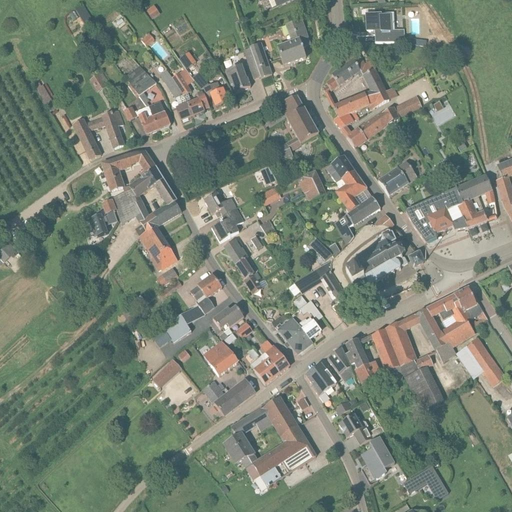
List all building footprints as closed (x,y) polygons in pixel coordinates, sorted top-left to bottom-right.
[(160,15),(154,7),(146,12),(152,21),(160,15)] [(390,25),(389,17),(383,18),(382,15),(366,16),(367,32),(369,32),(369,33),(371,33),(371,32),(376,32),(377,44),(375,44),(375,45),(405,43),(405,42),(399,43),(398,32),(390,32),(390,27),(390,25)] [(311,46),(302,21),(286,26),(290,36),(296,34),(298,41),(292,43),(277,48),(284,68),(306,60),(302,49),(311,46)] [(93,33),(99,41),(107,35),(101,27),(93,33)] [(149,34),(141,41),(146,48),(154,41),(149,34)] [(272,76),(267,63),(261,45),(250,49),(250,50),(260,78),(261,80),(272,76)] [(254,80),(260,78),(250,50),(244,52),(254,80)] [(360,73),(369,91),(381,85),(370,64),(365,66),(355,52),(339,63),(343,69),(332,78),(333,80),(326,85),(328,88),(323,92),(326,96),(360,73)] [(189,54),(179,61),(186,71),(196,65),(189,54)] [(235,94),(250,89),(247,80),(245,81),(240,66),(225,71),(230,86),(232,85),(235,94)] [(150,108),(147,104),(149,102),(143,94),(156,85),(140,68),(124,79),(130,86),(136,95),(139,98),(147,109),(149,108),(150,108)] [(180,75),(172,80),(184,96),(193,118),(204,113),(203,112),(209,109),(203,94),(197,96),(200,102),(190,106),(189,102),(190,102),(188,95),(192,93),(185,83),(191,79),(189,77),(186,71),(180,76),(180,75)] [(166,72),(160,76),(176,100),(179,98),(182,105),(184,108),(177,111),(181,123),(193,118),(184,96),(172,80),(166,72)] [(102,74),(99,76),(105,86),(109,83),(102,74)] [(209,87),(199,74),(193,79),(204,93),(206,100),(212,98),(216,108),(228,103),(223,92),(220,93),(217,84),(209,87)] [(106,89),(98,76),(89,81),(97,94),(106,89)] [(41,87),(39,84),(35,87),(50,113),(56,109),(42,87),(41,87)] [(385,94),(381,85),(369,91),(370,91),(374,98),(367,101),(365,96),(333,110),(338,120),(356,116),(355,114),(368,107),(370,112),(389,102),(385,94)] [(134,97),(136,95),(130,86),(128,87),(134,97)] [(115,101),(119,107),(123,105),(119,98),(115,101)] [(407,116),(422,109),(416,98),(401,106),(407,116)] [(290,153),(318,137),(297,99),(280,105),(288,120),(286,121),(296,139),(277,150),(283,162),(293,158),(290,153)] [(160,103),(150,108),(149,108),(159,132),(160,132),(161,132),(165,131),(165,130),(171,127),(160,103)] [(437,103),(431,107),(436,114),(442,110),(437,103)] [(139,118),(147,137),(159,132),(149,108),(147,109),(134,114),(132,109),(124,114),(129,123),(139,118)] [(355,151),(387,127),(388,127),(399,120),(394,110),(387,113),(380,116),(358,130),(346,139),(355,151)] [(112,113),(102,117),(100,117),(101,120),(86,125),(84,121),(74,126),(90,162),(101,157),(90,133),(105,127),(114,151),(124,147),(117,128),(123,126),(118,111),(112,113)] [(359,120),(356,116),(338,120),(334,123),(341,132),(359,120)] [(143,180),(156,171),(144,154),(140,154),(127,158),(102,166),(111,194),(123,190),(124,189),(119,174),(132,170),(131,169),(138,166),(143,173),(140,175),(143,180)] [(336,186),(354,173),(344,159),(331,167),(336,173),(330,176),(336,186)] [(449,162),(434,170),(438,179),(454,170),(449,162)] [(511,221),(511,162),(496,168),(502,182),(497,183),(506,209),(505,209),(505,211),(508,216),(511,222),(511,221)] [(404,167),(379,184),(378,184),(389,199),(409,185),(414,182),(417,180),(407,164),(404,167)] [(266,187),(277,182),(268,168),(260,172),(266,187)] [(176,203),(167,189),(161,178),(156,170),(156,171),(143,180),(129,189),(131,192),(112,200),(122,226),(145,212),(137,197),(148,192),(155,187),(168,208),(140,224),(142,227),(135,231),(140,239),(156,229),(182,214),(175,204),(176,203)] [(305,195),(306,197),(324,191),(316,173),(302,179),(309,194),(305,195)] [(354,173),(336,186),(341,192),(337,194),(350,213),(372,199),(370,197),(367,193),(366,191),(354,173)] [(488,206),(495,204),(493,194),(487,178),(456,191),(462,207),(459,208),(468,231),(487,224),(478,200),(485,196),(488,206)] [(259,198),(265,208),(281,200),(275,189),(259,198)] [(326,197),(324,191),(306,197),(309,204),(326,197)] [(437,240),(436,237),(442,234),(447,231),(454,230),(455,234),(468,231),(459,208),(462,207),(456,191),(405,214),(413,228),(426,245),(426,246),(427,246),(427,245),(430,244),(430,243),(432,242),(433,242),(436,241),(437,240)] [(220,218),(236,209),(231,200),(223,204),(217,195),(204,202),(212,217),(217,214),(218,214),(220,218)] [(346,246),(354,238),(349,229),(380,211),(372,200),(344,219),(336,223),(342,233),(340,235),(346,246)] [(105,228),(111,226),(118,224),(110,203),(103,205),(107,217),(102,219),(101,217),(91,221),(97,239),(108,235),(105,228)] [(220,219),(223,224),(223,225),(222,224),(211,230),(220,245),(239,234),(235,228),(244,223),(236,209),(220,218),(220,219)] [(390,224),(387,219),(386,218),(385,218),(376,226),(385,227),(390,229),(393,226),(391,223),(390,224)] [(497,219),(488,220),(489,227),(498,226),(497,219)] [(275,232),(269,222),(260,227),(267,237),(275,232)] [(140,239),(141,239),(152,257),(150,258),(159,272),(176,262),(156,229),(140,239)] [(394,245),(393,242),(395,241),(392,234),(388,233),(376,238),(379,243),(377,244),(378,246),(373,249),(372,248),(371,248),(372,250),(367,253),(366,251),(364,252),(365,254),(361,256),(360,255),(358,256),(359,257),(355,260),(354,258),(353,259),(357,268),(346,274),(359,296),(370,289),(371,289),(370,287),(374,285),(375,286),(376,286),(375,284),(380,281),(382,282),(383,281),(382,280),(386,277),(387,279),(389,278),(388,276),(392,274),(393,275),(395,274),(394,273),(398,270),(399,272),(401,271),(400,269),(407,264),(404,259),(402,259),(401,258),(403,254),(405,254),(405,252),(404,252),(401,248),(402,246),(401,245),(400,247),(395,247),(395,245),(394,245)] [(257,251),(263,248),(256,238),(251,241),(257,251)] [(1,249),(2,251),(0,252),(0,259),(4,264),(11,257),(13,260),(19,254),(8,242),(1,249)] [(225,249),(237,266),(244,262),(248,259),(242,250),(240,252),(234,243),(225,249)] [(314,250),(326,262),(332,257),(320,245),(314,250)] [(334,256),(340,253),(335,245),(329,248),(334,256)] [(409,259),(413,268),(414,269),(422,266),(423,265),(423,264),(424,264),(424,263),(420,254),(419,254),(418,254),(417,255),(409,258),(409,259)] [(253,276),(251,274),(256,271),(248,259),(244,262),(237,266),(236,267),(246,281),(244,282),(253,297),(262,291),(257,283),(253,276)] [(302,296),(323,283),(329,293),(338,306),(332,311),(342,324),(348,319),(352,316),(355,313),(347,299),(332,274),(331,272),(330,270),(330,268),(329,266),(330,263),(319,270),(294,285),(302,296)] [(173,270),(165,275),(157,280),(162,286),(177,276),(173,270)] [(253,276),(257,283),(261,280),(257,273),(253,276)] [(222,290),(213,277),(197,288),(198,288),(190,293),(197,302),(196,303),(197,305),(198,307),(199,307),(205,316),(214,309),(208,300),(222,290)] [(265,281),(259,284),(263,290),(268,286),(265,281)] [(163,300),(175,292),(171,286),(159,295),(163,300)] [(478,318),(480,321),(476,324),(475,322),(472,325),(477,331),(483,326),(488,322),(478,306),(478,307),(469,293),(465,292),(450,300),(462,322),(442,335),(452,349),(474,334),(467,323),(471,321),(478,318)] [(294,303),(300,311),(305,307),(307,306),(301,297),(294,303)] [(439,333),(442,335),(462,322),(450,300),(440,305),(434,308),(428,311),(427,311),(439,333)] [(305,307),(311,315),(317,310),(311,303),(305,307)] [(131,326),(140,321),(131,308),(123,314),(131,326)] [(230,313),(228,310),(213,322),(214,324),(211,326),(218,336),(223,333),(222,331),(227,327),(229,330),(244,320),(236,309),(230,313)] [(413,319),(386,331),(405,380),(427,369),(433,367),(429,358),(416,364),(415,360),(401,334),(420,325),(421,327),(442,365),(456,355),(452,350),(452,349),(442,335),(439,333),(427,311),(413,319)] [(271,325),(275,329),(276,328),(282,323),(286,320),(283,316),(271,325)] [(191,334),(187,327),(181,318),(164,328),(174,345),(191,334)] [(302,331),(294,321),(293,321),(292,320),(284,326),(282,323),(276,328),(278,330),(285,339),(286,340),(288,343),(302,331)] [(310,341),(321,333),(311,321),(307,324),(306,322),(300,326),(303,330),(302,331),(310,341)] [(246,325),(238,331),(236,333),(242,340),(252,333),(246,325)] [(308,343),(310,341),(302,331),(288,343),(298,355),(299,354),(300,355),(303,352),(302,351),(303,351),(303,350),(302,350),(301,348),(308,343)] [(213,337),(209,332),(204,336),(208,341),(213,337)] [(399,369),(384,332),(372,338),(387,374),(399,369)] [(227,338),(223,334),(218,338),(222,342),(227,338)] [(237,340),(232,335),(224,342),(228,347),(237,340)] [(493,388),(504,380),(477,341),(466,349),(493,388)] [(369,368),(358,345),(357,342),(346,347),(350,355),(344,357),(349,368),(354,365),(358,370),(356,371),(364,388),(382,379),(375,365),(369,368)] [(210,367),(230,352),(222,343),(203,357),(210,367)] [(289,368),(283,361),(279,355),(274,348),(273,349),(267,343),(260,349),(265,355),(260,359),(264,365),(268,362),(279,376),(289,368)] [(188,356),(185,351),(178,357),(181,361),(188,356)] [(349,368),(344,357),(341,351),(340,351),(328,361),(327,361),(333,369),(344,383),(354,376),(349,368)] [(210,367),(213,371),(219,378),(238,364),(230,352),(210,367)] [(268,362),(264,365),(260,359),(250,366),(255,372),(254,373),(265,387),(279,376),(268,362)] [(319,399),(336,385),(321,366),(305,378),(313,388),(311,389),(319,399)] [(430,369),(407,379),(423,416),(446,407),(430,369)] [(160,389),(172,378),(165,370),(153,382),(160,389)] [(239,407),(255,394),(246,382),(229,394),(239,407)] [(216,388),(213,383),(203,391),(224,418),(239,407),(229,394),(225,389),(225,390),(220,393),(216,388)] [(221,384),(216,388),(220,393),(225,390),(221,384)] [(358,405),(355,400),(349,403),(353,409),(358,405)] [(273,427),(273,426),(282,439),(297,429),(279,401),(263,411),(273,427)] [(340,418),(351,411),(347,404),(336,411),(340,418)] [(253,418),(253,417),(231,431),(233,434),(233,435),(234,435),(236,439),(224,446),(237,466),(241,464),(246,471),(258,463),(254,457),(240,437),(256,428),(260,434),(273,427),(263,411),(260,413),(258,415),(254,418),(253,418)] [(380,427),(371,432),(366,424),(362,423),(359,424),(354,417),(339,426),(347,440),(354,436),(360,447),(384,433),(380,427)] [(297,429),(282,439),(286,446),(258,463),(246,471),(253,482),(259,478),(260,479),(263,484),(278,474),(275,470),(282,465),(289,475),(295,472),(316,458),(316,457),(315,458),(297,429)] [(442,439),(437,441),(443,454),(449,451),(442,439)] [(369,485),(384,476),(387,474),(385,471),(395,466),(380,440),(369,446),(373,452),(363,458),(367,464),(370,462),(372,465),(361,472),(369,485)] [(426,486),(437,502),(448,495),(432,468),(408,482),(415,493),(426,486)]
